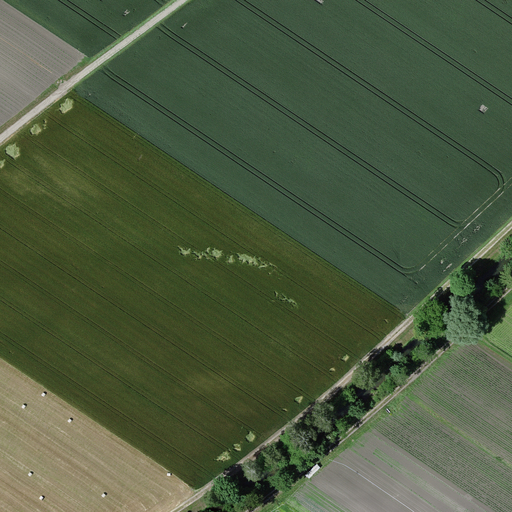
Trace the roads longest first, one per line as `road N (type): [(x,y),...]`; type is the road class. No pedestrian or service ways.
road 1 (track): [(176,511),(384,345),(511,226)]
road 2 (track): [(241,511),(511,282)]
road 3 (track): [(190,0),(0,149)]
